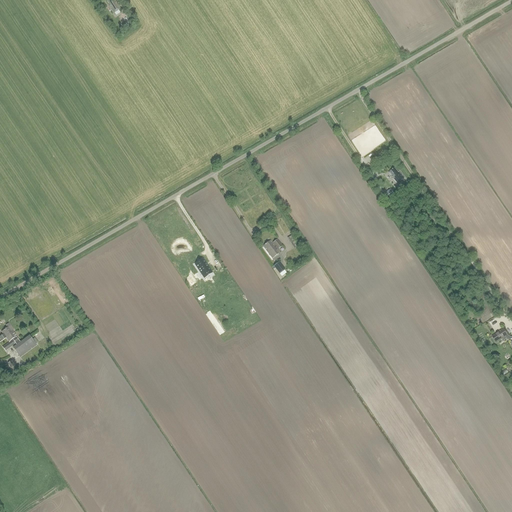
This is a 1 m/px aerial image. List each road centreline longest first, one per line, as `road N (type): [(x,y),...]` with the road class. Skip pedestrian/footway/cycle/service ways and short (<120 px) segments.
road 1 (unclassified): [(0,297),(511,0)]
road 2 (track): [(356,90),(421,187),(428,212),(452,233),(505,316)]
